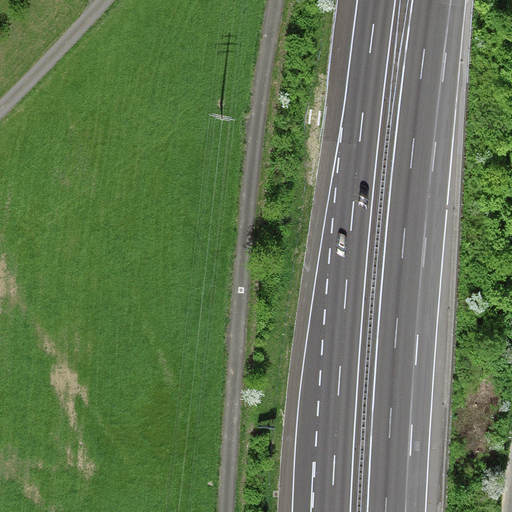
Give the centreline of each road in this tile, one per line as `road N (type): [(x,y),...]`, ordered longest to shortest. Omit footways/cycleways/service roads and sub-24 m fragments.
road 1 (unclassified): [(275,0),(226,421),(224,511)]
road 2 (motorway): [(377,0),(351,207),(329,511)]
road 3 (motorway): [(388,511),(434,0)]
